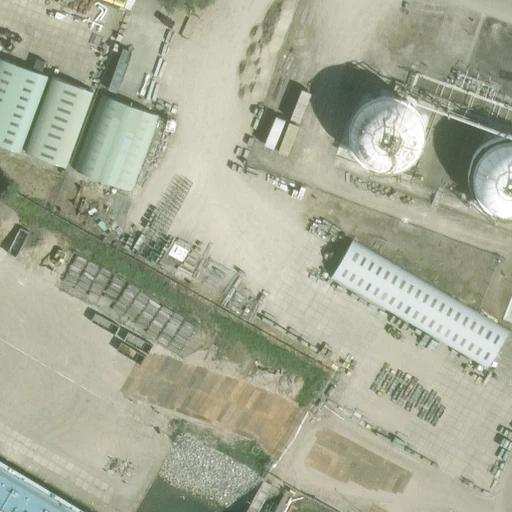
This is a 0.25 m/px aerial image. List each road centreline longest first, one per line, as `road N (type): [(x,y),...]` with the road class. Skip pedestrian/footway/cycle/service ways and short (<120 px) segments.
road 1 (unknown): [(511,404),(327,308)]
road 2 (unclassified): [(130,471),(0,393)]
